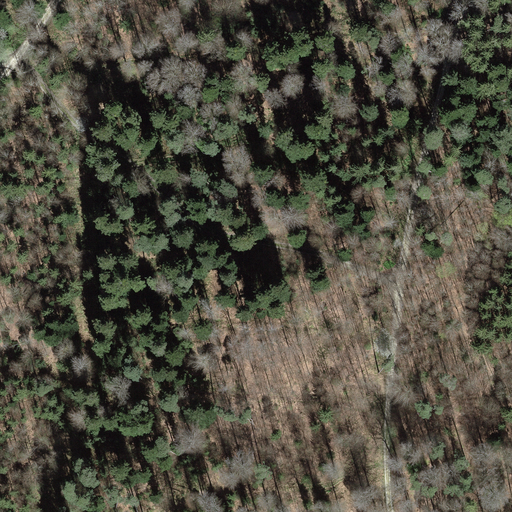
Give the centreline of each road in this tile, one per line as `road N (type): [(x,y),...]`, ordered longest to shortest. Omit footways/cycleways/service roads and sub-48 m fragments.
road 1 (track): [(387,511),(398,283),(463,0)]
road 2 (track): [(398,283),(309,249),(214,231),(181,214),(74,122),(15,58),(0,55)]
